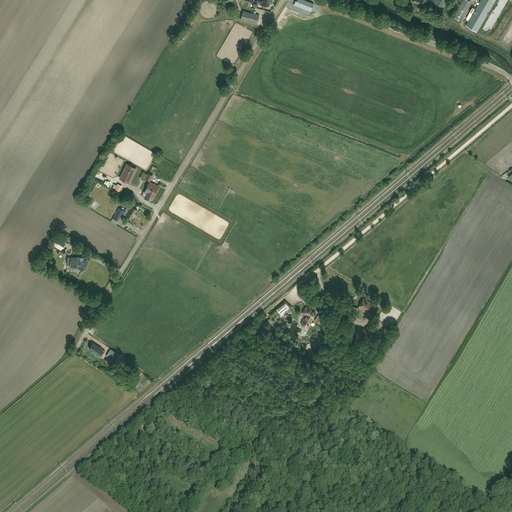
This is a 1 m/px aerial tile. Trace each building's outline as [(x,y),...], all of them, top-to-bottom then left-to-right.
[(312,8),(314,4),(304,0),(296,0),(296,1),(295,1),(294,5),(307,10),(309,6),(312,8)] [(470,2),(466,0),(463,0),(453,17),(459,21),(470,2)] [(478,31),(496,0),(481,0),(467,25),(478,31)] [(257,24),(259,15),(243,11),(240,19),(257,24)] [(136,168),(127,164),(120,178),(129,183),(136,168)] [(159,186),(149,182),(144,192),(147,193),(145,197),(151,200),(153,196),(154,196),(159,186)] [(132,219),(137,210),(131,206),(128,205),(123,213),(125,215),(132,219)] [(118,221),(124,211),(119,208),(113,218),(118,221)] [(60,236),(57,241),(62,245),(66,239),(60,236)] [(82,269),(86,262),(82,259),(80,258),(78,257),(78,258),(72,257),(68,257),(67,266),(77,267),(82,269)] [(368,312),(373,304),(365,299),(360,307),(368,312)] [(275,321),(290,308),(290,309),(292,308),(290,305),(289,306),(285,301),(284,302),(285,302),(270,315),(275,321)] [(304,318),(302,322),(302,323),(302,324),(302,325),(302,326),(303,326),(307,328),(313,318),(316,312),(306,306),(303,313),(307,315),(305,318),(304,318)] [(369,336),(380,327),(374,321),(364,331),(369,336)] [(93,343),(89,349),(98,355),(100,352),(103,354),(105,351),(102,349),(93,343)]
